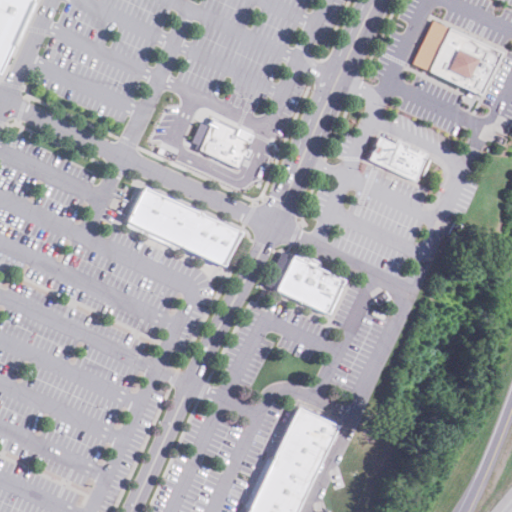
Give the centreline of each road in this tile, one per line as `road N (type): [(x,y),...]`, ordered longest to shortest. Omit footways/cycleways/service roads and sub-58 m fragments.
road 1 (tertiary): [(270,222),(132,511)]
road 2 (residential): [(0,95),(270,222)]
road 3 (tertiary): [(270,222),(372,0)]
road 4 (motorway): [(511,401),(463,511)]
